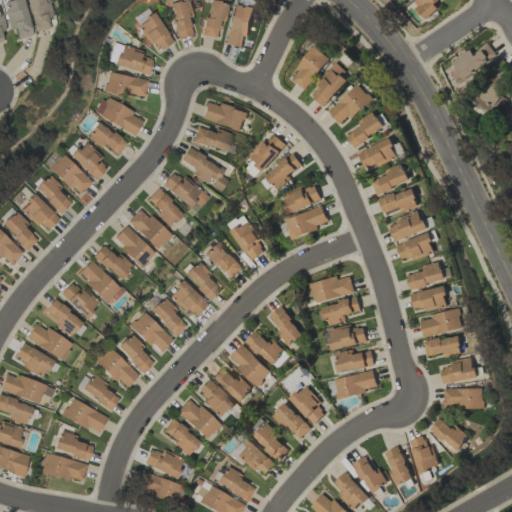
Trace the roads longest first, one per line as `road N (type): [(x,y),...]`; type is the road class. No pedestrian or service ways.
road 1 (residential): [(279,511),(349,435),(403,405),(410,389),(385,287),(331,154),(258,88)]
road 2 (residential): [(511,486),(464,511),(20,500),(0,493)]
road 3 (residential): [(108,511),(117,464),(151,410),(260,294),(285,271),(367,240)]
road 4 (residential): [(258,88),(215,77),(190,88),(120,197),(56,262),(0,339)]
road 5 (tertiary): [(511,285),(432,117),(398,62),(342,0)]
